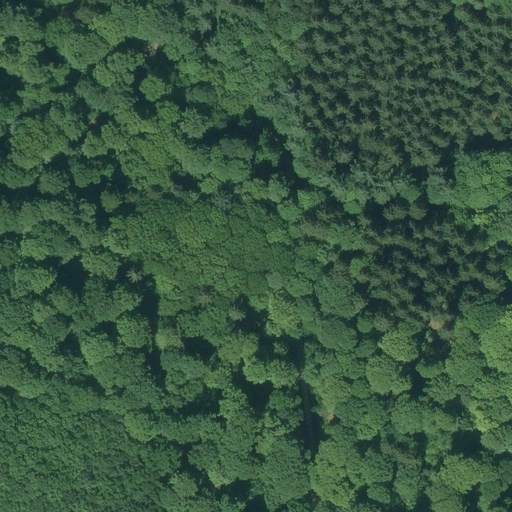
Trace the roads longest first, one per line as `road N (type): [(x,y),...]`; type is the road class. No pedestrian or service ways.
road 1 (unknown): [(310,511),(313,461),(295,278),(312,184)]
road 2 (track): [(0,190),(298,172)]
road 3 (track): [(174,0),(298,172)]
road 4 (track): [(312,184),(511,213)]
